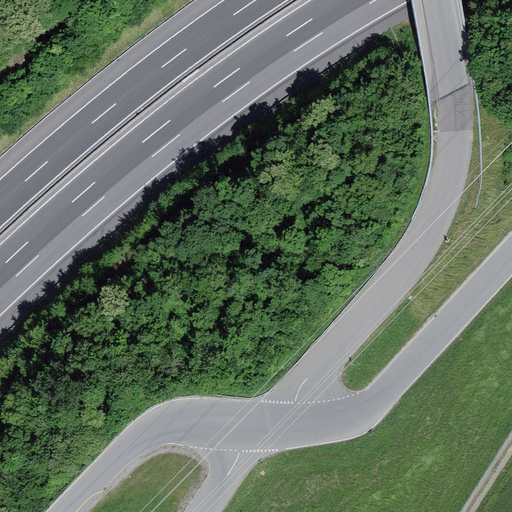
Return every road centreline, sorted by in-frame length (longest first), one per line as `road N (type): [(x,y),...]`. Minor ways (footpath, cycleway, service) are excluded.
road 1 (unclassified): [(264,428),(390,286),(447,187),(458,141),(437,0)]
road 2 (motorway): [(0,282),(148,149),(362,0)]
road 3 (motorway): [(258,0),(115,104),(0,205)]
road 4 (unclassified): [(511,255),(379,398),(353,416),(264,428)]
road 5 (unclassified): [(264,428),(158,428),(127,446),(64,511)]
